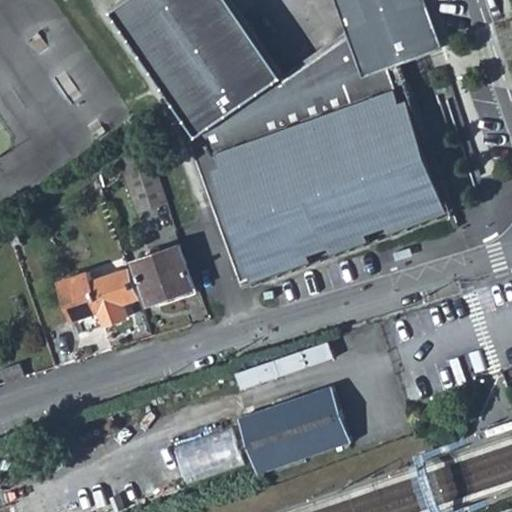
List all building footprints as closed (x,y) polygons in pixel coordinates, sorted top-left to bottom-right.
[(235,0),(133,0),(118,10),(200,133),(234,114),(251,104),(290,81),(288,77),(235,0)] [(424,0),(348,0),(360,30),(361,35),(373,68),(390,62),(440,44),(424,0)] [(290,81),(339,64),(334,51),(361,35),(360,30),(288,77),(290,81)] [(258,275),(258,278),(267,275),(266,271),(275,268),(277,272),(313,259),(310,251),(335,242),(338,250),(370,238),(367,231),(392,221),(395,229),(431,216),(429,212),(438,209),(440,213),(449,210),(405,88),(399,90),(390,62),(373,68),(361,35),(334,51),(339,64),(290,81),(251,104),(255,111),(239,119),(234,114),(200,133),(191,138),(243,281),(258,275)] [(234,114),(239,119),(255,111),(251,104),(234,114)] [(140,211),(168,201),(147,141),(122,159),(140,211)] [(172,302),(199,292),(197,287),(182,243),(137,259),(151,303),(170,296),(172,302)] [(411,245),(395,250),(397,258),(413,253),(411,245)] [(124,302),(141,296),(131,268),(94,280),(91,270),(61,281),(74,319),(80,317),(85,331),(129,316),(124,302)] [(248,385),(340,356),(335,342),(244,370),(248,385)] [(2,368),(7,383),(26,376),(21,362),(2,368)] [(354,440),(335,385),(242,416),(260,472),(354,440)] [(511,422),(511,418),(487,427),(489,435),(511,427),(511,422)] [(192,481),(250,463),(238,425),(180,444),(192,481)]
